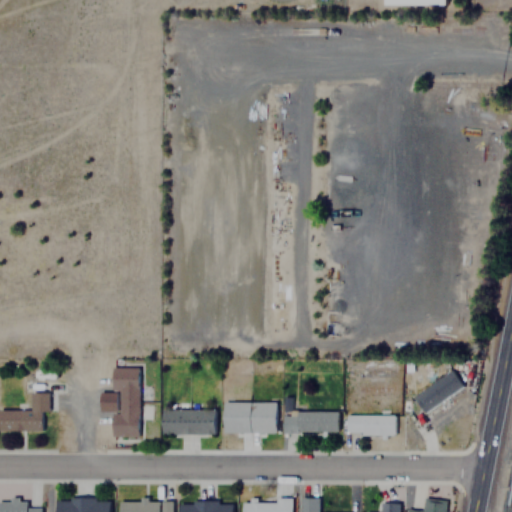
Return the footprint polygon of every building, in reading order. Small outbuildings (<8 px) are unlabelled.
[(137,366),(110,366),(110,390),(117,390),(117,413),(109,413),(109,436),(136,436),(137,366)] [(423,412),(461,386),(449,368),(410,394),(423,412)] [(40,411),(47,411),(47,391),(29,391),(29,409),(0,409),(0,430),(40,430),(40,411)] [(221,401),(221,433),(274,432),(274,400),(221,401)] [(160,434),(213,434),(213,409),(160,409),(160,434)] [(336,410),(281,410),(281,432),(336,432),(336,410)] [(393,414),(344,414),(344,434),(393,434),(393,414)] [(317,511),(317,496),(300,496),(300,511),(317,511)] [(53,511),(107,511),(107,498),(53,498),(53,511)] [(441,511),(441,498),(422,498),(422,511),(405,511),(441,511)] [(116,511),(157,511),(171,511),(171,499),(116,500),(116,511)] [(240,511),(290,511),(290,499),(240,499),(240,511)] [(38,511),(38,509),(25,509),(25,501),(0,501),(0,511),(38,511)] [(230,511),(230,501),(176,501),(176,511),(230,511)] [(378,511),(396,511),(396,503),(378,503),(378,511)]
